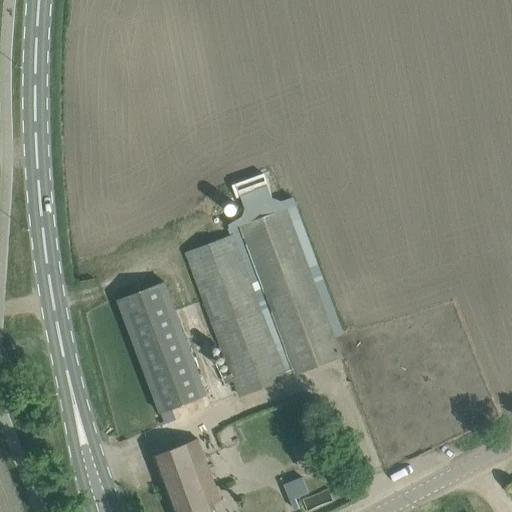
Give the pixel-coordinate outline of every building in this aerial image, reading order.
[(287,207),(240,224),(296,375),(343,357),(287,207)] [(234,234),(187,251),(231,370),(221,373),(224,382),(234,378),(240,393),(241,395),(287,378),(257,296),(234,234)] [(118,298),(161,412),(207,395),(164,281),(118,298)] [(300,467),(332,454),(324,436),(293,448),(300,467)] [(174,511),(225,511),(198,439),(153,455),(174,511)] [(303,477),(284,484),(290,499),(295,497),(309,491),(303,477)] [(361,477),(354,480),(357,487),(364,484),(361,477)]
